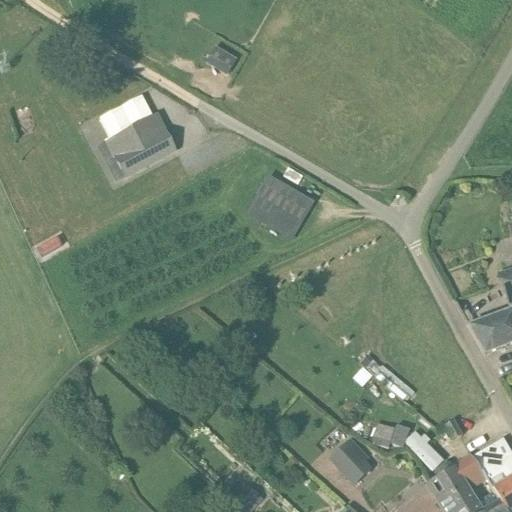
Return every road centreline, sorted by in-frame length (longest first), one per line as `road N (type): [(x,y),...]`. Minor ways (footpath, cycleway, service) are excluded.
road 1 (track): [(31,0),(414,226)]
road 2 (unclassified): [(511,423),(413,237),(419,210),(511,57)]
